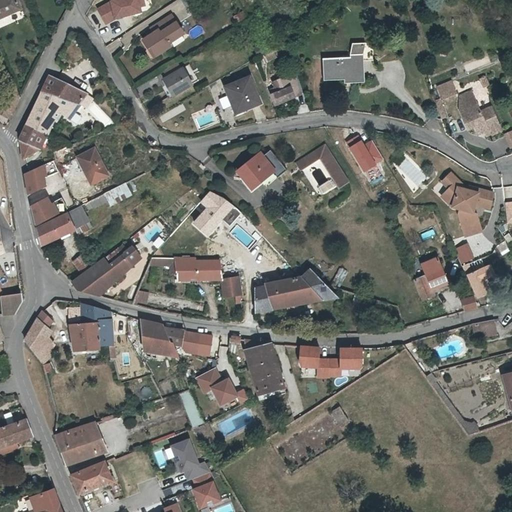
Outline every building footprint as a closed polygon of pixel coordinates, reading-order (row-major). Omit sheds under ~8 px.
[(18,0),(0,0),(0,20),(23,10),(18,0)] [(153,47),(182,29),(174,15),(157,26),(159,30),(155,33),(144,40),(150,48),(152,46),(153,47)] [(182,29),(153,47),(158,55),(174,45),(172,42),(185,33),(182,29)] [(266,52),(262,46),(256,49),(259,56),(266,52)] [(277,56),(274,50),(267,54),(270,60),(277,56)] [(326,80),(346,81),(363,81),(366,81),(365,62),(353,62),(353,59),(332,59),(327,59),(327,61),(326,61),(326,76),(326,80)] [(188,88),(179,72),(159,83),(168,99),(188,88)] [(275,82),(277,88),(272,91),(277,105),(303,94),(295,73),(275,82)] [(50,77),(45,87),(71,98),(81,102),(81,101),(87,93),(88,92),(50,76),(50,77)] [(261,104),(250,78),(226,88),(236,113),(261,104)] [(451,80),(435,85),(440,100),(456,95),(451,80)] [(6,90),(22,99),(24,96),(20,97),(11,81),(6,90)] [(71,98),(45,87),(33,114),(20,141),(23,154),(24,160),(40,148),(35,146),(42,132),(47,135),(55,120),(57,120),(62,112),(72,118),(81,103),(81,102),(71,98)] [(22,99),(6,90),(0,101),(0,112),(12,119),(16,110),(22,99)] [(88,106),(92,97),(87,93),(81,101),(88,106)] [(437,116),(443,115),(440,99),(435,100),(437,116)] [(464,110),(467,118),(464,119),(468,130),(474,127),(477,135),(491,130),(493,135),(501,131),(494,113),(483,117),(476,99),(465,104),(467,109),(464,110)] [(452,100),(443,104),(446,113),(455,110),(452,100)] [(511,129),(502,133),(508,149),(511,147),(511,129)] [(40,148),(47,135),(42,132),(35,146),(40,148)] [(346,142),(361,172),(382,161),(372,141),(362,146),(357,136),(346,142)] [(295,161),(299,168),(319,155),(338,186),(340,184),(346,180),(323,143),(295,161)] [(54,153),(55,160),(57,159),(59,158),(69,153),(66,147),(54,153)] [(109,175),(95,148),(78,157),(93,184),(109,175)] [(261,154),(253,160),(239,172),(252,189),(263,180),(269,176),(275,171),(280,177),(287,171),(271,151),(263,157),(261,154)] [(49,179),(55,177),(60,174),(58,166),(57,159),(55,160),(26,174),(30,190),(50,181),(49,179)] [(280,177),(275,171),(269,176),(263,180),(268,186),(280,177)] [(498,211),(503,196),(483,189),(481,193),(478,191),(454,172),(445,181),(452,188),(458,195),(450,202),(455,208),(461,208),(460,214),(467,236),(482,231),(484,217),(480,215),(483,206),(498,211)] [(31,194),(31,198),(58,188),(55,177),(49,179),(50,181),(30,190),(31,194)] [(76,194),(79,203),(114,189),(111,181),(76,194)] [(124,182),(101,193),(108,207),(131,196),(124,182)] [(64,213),(58,188),(31,198),(35,218),(37,226),(45,221),(54,217),(64,213)] [(458,195),(452,188),(444,196),(450,202),(458,195)] [(77,209),(70,213),(74,225),(82,221),(77,209)] [(76,230),(74,225),(70,213),(54,222),(38,230),(38,246),(76,230)] [(1,218),(4,229),(14,226),(12,215),(1,218)] [(231,241),(239,238),(234,224),(222,229),(221,228),(212,233),(215,243),(218,261),(219,263),(220,263),(221,269),(236,268),(235,267),(231,241)] [(246,279),(239,238),(231,241),(235,267),(236,268),(238,280),(246,279)] [(511,246),(508,240),(501,245),(506,254),(511,249),(511,246)] [(103,277),(111,286),(126,272),(140,259),(131,246),(129,248),(117,259),(109,265),(105,259),(94,267),(90,270),(84,274),(85,276),(74,283),(80,291),(85,292),(94,284),(103,277)] [(83,272),(84,274),(90,270),(94,267),(85,255),(76,262),(83,272)] [(146,258),(136,283),(141,285),(143,280),(149,266),(151,260),(146,258)] [(179,281),(223,280),(221,270),(221,269),(220,263),(219,263),(197,262),(197,260),(191,259),(175,259),(179,281)] [(470,276),(471,279),(474,278),(468,265),(464,267),(468,277),(470,276)] [(492,269),(481,274),(485,282),(496,277),(492,269)] [(313,292),(321,300),(339,297),(327,286),(312,270),(303,278),(266,286),(254,288),(256,312),(275,309),(274,300),(313,292)] [(426,277),(415,281),(422,301),(435,296),(432,287),(447,281),(443,270),(426,277)] [(414,279),(415,281),(426,277),(424,272),(415,276),(414,279)] [(481,274),(474,278),(471,279),(479,297),(490,293),(485,282),(481,274)] [(100,296),(111,286),(103,277),(94,284),(85,292),(93,295),(100,296)] [(240,298),(238,280),(223,281),(224,298),(240,298)] [(135,290),(134,303),(146,304),(147,292),(135,290)] [(275,309),(321,300),(313,292),(274,300),(275,309)] [(1,297),(3,317),(13,315),(21,301),(20,294),(1,297)] [(474,297),(462,300),(465,311),(472,309),(477,308),(474,297)] [(83,321),(83,324),(83,325),(99,325),(101,345),(101,346),(107,346),(109,359),(113,359),(116,359),(116,345),(114,345),(114,334),(112,313),(83,304),(83,309),(83,321)] [(83,321),(83,309),(72,309),(72,321),(83,321)] [(36,324),(29,335),(42,347),(48,339),(53,333),(48,328),(54,322),(44,311),(36,324)] [(494,320),(472,325),(474,337),(496,333),(494,320)] [(176,359),(171,348),(170,344),(163,328),(162,326),(154,324),(142,321),(145,353),(176,359)] [(95,345),(101,345),(99,325),(83,325),(83,324),(72,324),(76,351),(95,349),(95,345)] [(185,331),(163,328),(170,344),(171,348),(181,351),(183,344),(185,331)] [(183,344),(181,351),(187,352),(197,353),(200,334),(185,331),(183,344)] [(34,352),(41,361),(51,352),(56,345),(48,339),(42,347),(29,335),(26,340),(34,352)] [(247,340),(247,349),(254,347),(263,377),(281,372),(276,357),(271,344),(271,343),(269,344),(268,343),(258,341),(247,340)] [(359,347),(336,347),(336,358),(318,358),(318,346),(296,346),(297,368),(315,368),(315,378),(340,377),(340,370),(360,369),(359,347)] [(254,347),(247,349),(245,349),(249,361),(256,384),(264,382),(263,377),(254,347)] [(54,355),(51,352),(41,361),(43,364),(54,355)] [(53,364),(44,366),(46,374),(55,371),(53,364)] [(204,392),(212,388),(221,405),(237,396),(229,379),(222,383),(215,368),(197,378),(204,392)] [(286,388),(281,372),(263,377),(264,382),(256,384),(260,396),(286,388)] [(179,396),(193,428),(205,423),(191,393),(179,396)] [(347,423),(337,408),(330,413),(340,428),(347,423)] [(15,417),(17,424),(0,429),(0,428),(0,448),(18,441),(34,436),(31,428),(25,413),(15,417)] [(294,415),(283,421),(286,426),(296,419),(294,415)] [(97,423),(57,436),(68,465),(108,452),(97,423)] [(205,423),(193,428),(205,448),(209,446),(202,434),(210,430),(207,424),(205,424),(205,423)] [(474,423),(465,426),(468,434),(477,431),(474,423)] [(202,434),(209,446),(211,445),(212,446),(215,445),(214,444),(216,443),(210,430),(202,434)] [(205,463),(199,465),(190,440),(172,446),(182,472),(185,471),(189,481),(194,479),(210,473),(211,473),(205,463)] [(81,494),(114,480),(107,462),(73,475),(81,494)] [(210,473),(194,479),(198,489),(194,490),(201,508),(221,501),(210,473)] [(32,498),(37,511),(64,511),(63,506),(55,488),(32,498)]
